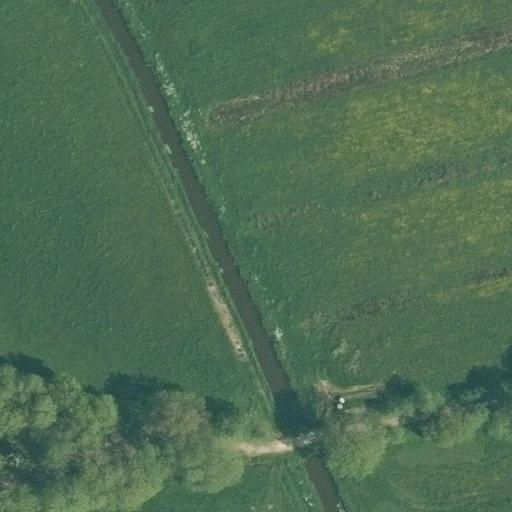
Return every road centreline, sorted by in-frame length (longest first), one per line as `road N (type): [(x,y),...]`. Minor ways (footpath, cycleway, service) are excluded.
road 1 (track): [(283,445),(72,0)]
road 2 (track): [(0,487),(164,440),(257,448)]
road 3 (track): [(511,403),(257,448)]
